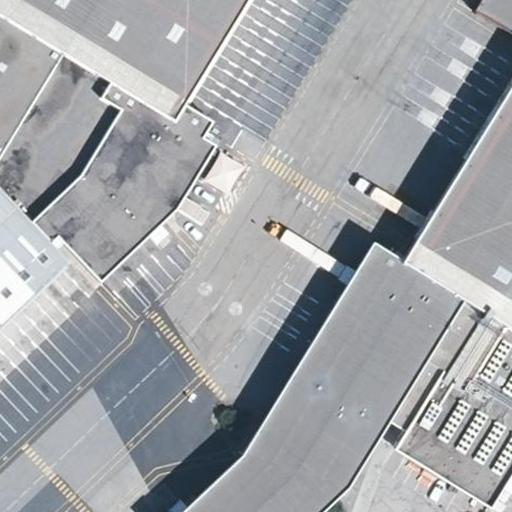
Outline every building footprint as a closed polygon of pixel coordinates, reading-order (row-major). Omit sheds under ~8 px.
[(0,0),(0,191),(48,243),(54,237),(98,283),(174,210),(212,146),(200,139),(209,123),(181,106),(244,0),(0,0)] [(511,0),(477,0),(466,17),(511,46),(511,75),(394,267),(364,250),(290,371),(366,418),(382,392),(398,401),(399,398),(415,409),(388,454),(480,511),(481,511),(511,462),(511,0)] [(0,324),(66,261),(48,243),(0,191),(0,324)] [(66,261),(92,289),(98,283),(54,237),(48,243),(66,261)] [(366,418),(290,371),(249,436),(342,492),(398,401),(382,392),(366,418)] [(321,511),(342,492),(249,436),(234,461),(179,511),(321,511)]
